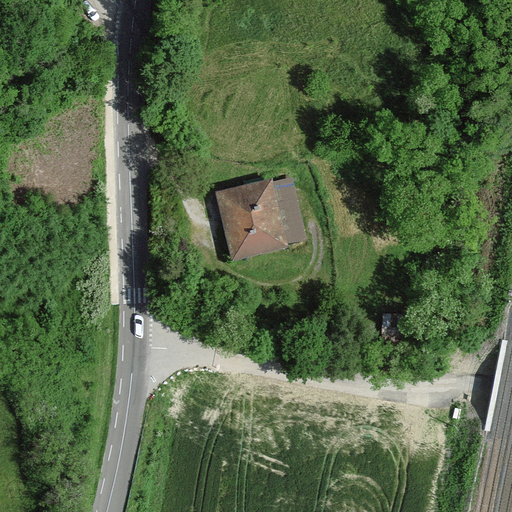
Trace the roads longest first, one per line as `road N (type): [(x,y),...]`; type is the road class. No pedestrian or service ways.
road 1 (secondary): [(106,511),(133,341),(131,30)]
road 2 (track): [(502,388),(464,383),(417,395),(133,341)]
